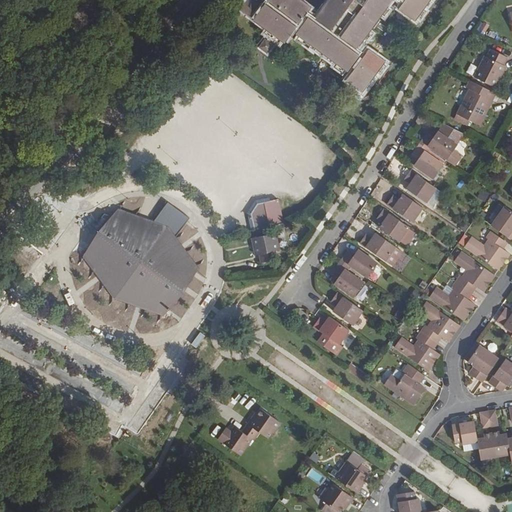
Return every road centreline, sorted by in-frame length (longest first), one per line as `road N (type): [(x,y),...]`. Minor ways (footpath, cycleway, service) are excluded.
road 1 (residential): [(483,0),(291,303)]
road 2 (unclassified): [(194,0),(0,231)]
road 3 (residential): [(459,407),(455,352),(511,277)]
road 4 (residential): [(459,407),(412,456),(385,511)]
